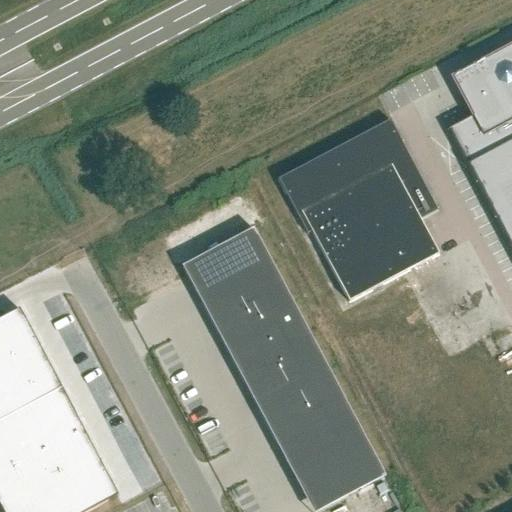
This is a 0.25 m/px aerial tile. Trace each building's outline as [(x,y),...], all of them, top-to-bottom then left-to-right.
[(511,248),(511,56),(463,83),(469,94),(466,95),(472,107),(475,105),(480,115),(449,131),(511,248)] [(391,121),(278,181),(307,236),(312,234),(349,304),(439,256),(421,221),(438,212),(391,121)] [(182,268),(277,446),(348,408),(254,230),(182,268)] [(20,311),(0,321),(0,355),(34,338),(20,311)] [(34,338),(0,355),(0,389),(48,364),(34,338)] [(48,364),(0,389),(0,390),(14,416),(62,391),(48,364)] [(0,390),(0,423),(14,416),(0,390)] [(62,391),(14,416),(28,443),(76,417),(62,391)] [(14,416),(0,423),(0,457),(28,443),(14,416)] [(76,417),(28,443),(42,469),(90,444),(76,417)] [(28,443),(0,457),(0,491),(42,469),(28,443)] [(90,444),(42,469),(56,496),(104,470),(90,444)] [(42,469),(0,491),(0,507),(2,511),(25,511),(56,496),(42,469)] [(104,470),(56,496),(64,511),(90,511),(119,497),(104,470)] [(64,511),(56,496),(25,511),(64,511)]
